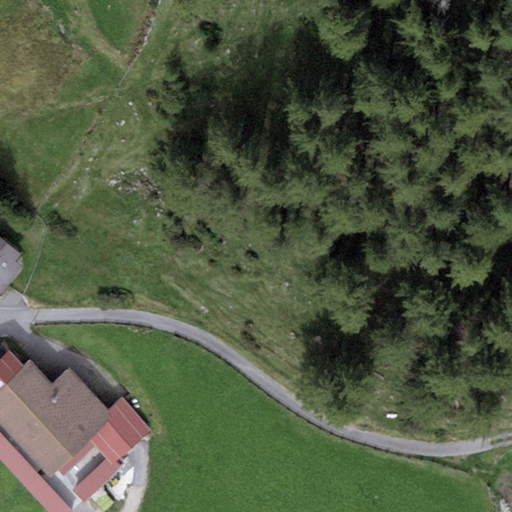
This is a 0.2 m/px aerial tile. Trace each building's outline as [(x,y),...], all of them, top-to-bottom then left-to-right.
[(0,282),(18,262),(11,256),(17,249),(0,235),(0,282)] [(0,406),(50,462),(55,458),(90,427),(98,436),(114,454),(116,452),(146,425),(122,398),(109,409),(71,367),(52,384),(30,359),(24,364),(9,348),(0,356),(0,406)] [(98,436),(90,427),(55,458),(63,467),(98,436)] [(0,447),(59,511),(68,511),(73,508),(0,428),(0,447)] [(123,461),(116,452),(114,454),(76,486),(85,496),(123,461)]
